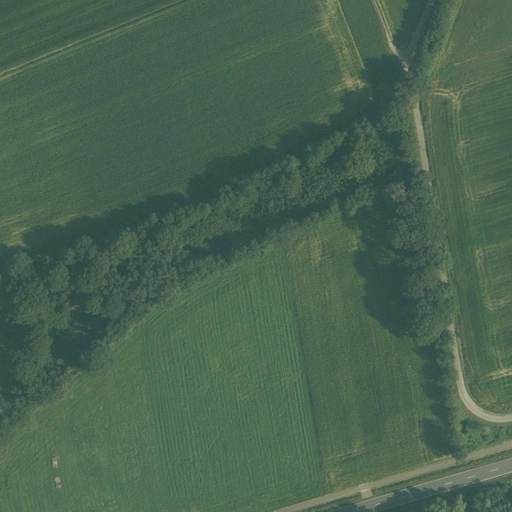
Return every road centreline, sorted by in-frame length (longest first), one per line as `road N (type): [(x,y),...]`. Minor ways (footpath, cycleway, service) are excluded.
road 1 (unclassified): [(511,412),(478,414),(461,389),(410,63),(430,0)]
road 2 (secondary): [(350,511),(511,464)]
